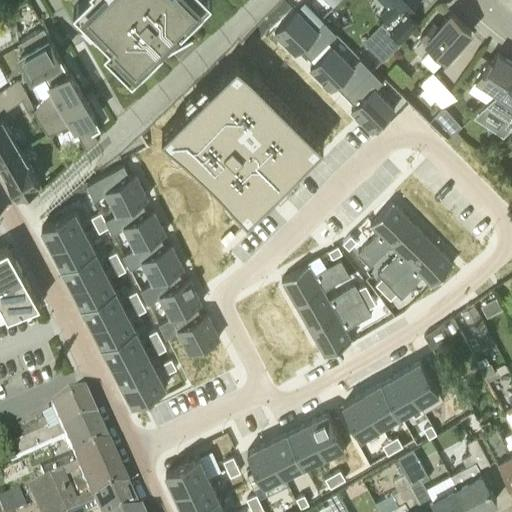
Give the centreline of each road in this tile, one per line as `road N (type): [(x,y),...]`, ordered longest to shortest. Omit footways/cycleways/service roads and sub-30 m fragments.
road 1 (residential): [(264,388),(280,406),(421,327),(504,255),(504,219),(408,122),(381,143)]
road 2 (residential): [(264,388),(225,289),(264,263),(381,143)]
road 3 (residential): [(0,193),(136,451)]
road 4 (residential): [(136,451),(264,388)]
